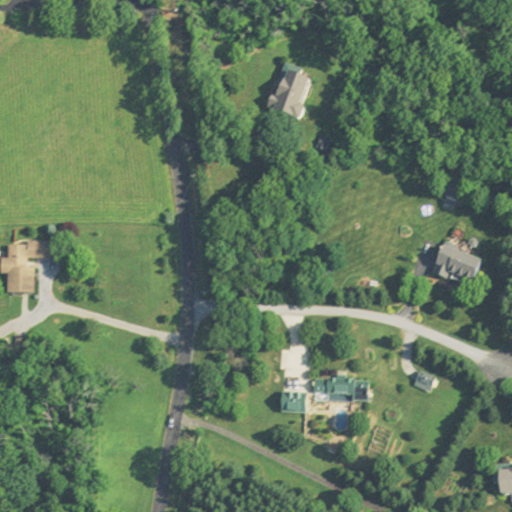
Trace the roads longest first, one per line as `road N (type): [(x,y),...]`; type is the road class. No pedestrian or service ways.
road 1 (secondary): [(156,511),(180,388),(187,275),(148,0)]
road 2 (residential): [(187,308),(356,317),(434,338),(503,369)]
